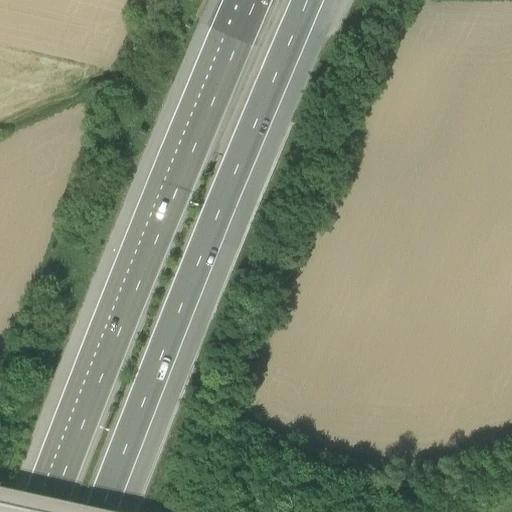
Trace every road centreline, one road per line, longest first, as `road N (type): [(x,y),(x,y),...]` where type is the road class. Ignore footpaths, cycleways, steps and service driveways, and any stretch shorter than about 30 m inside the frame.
road 1 (motorway): [(254,0),(48,511)]
road 2 (motorway): [(101,511),(307,0)]
